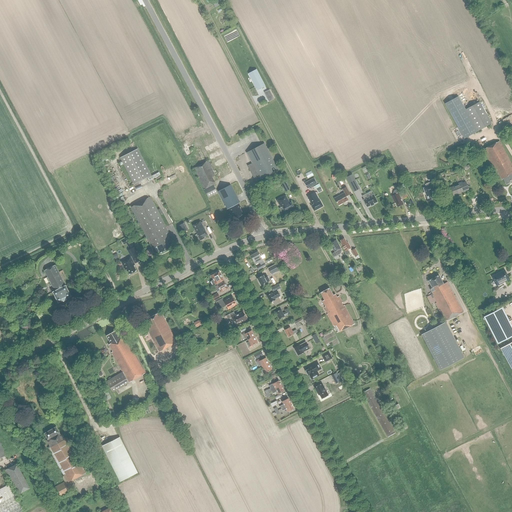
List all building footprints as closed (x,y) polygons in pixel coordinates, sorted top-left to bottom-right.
[(258,68),(245,75),(257,98),(270,91),(258,68)] [(466,109),(458,96),(445,104),(464,139),(478,131),(466,109)] [(480,102),(466,109),(478,131),(492,124),(480,102)] [(475,153),(483,148),(478,141),(476,142),(476,143),(471,146),(475,153)] [(511,181),(511,167),(511,166),(511,165),(499,141),(482,150),(493,170),(494,170),(496,174),(497,173),(501,180),(503,179),(506,185),(511,181)] [(246,153),(252,164),(250,164),(248,169),(255,182),(260,180),(277,171),(263,144),(246,153)] [(133,184),(151,176),(137,149),(120,158),(133,184)] [(204,190),(214,185),(214,184),(211,178),(215,176),(208,160),(193,168),(204,190)] [(352,175),(346,177),(351,186),(356,184),(355,181),(352,175)] [(313,178),(305,183),(308,189),(317,184),(313,178)] [(285,182),(281,184),(286,192),(290,190),(285,182)] [(423,189),(427,200),(434,197),(432,192),(434,191),(430,182),(425,184),(427,187),(423,189)] [(468,189),(465,182),(462,184),(461,182),(458,184),(458,185),(450,188),(453,195),(468,189)] [(217,193),(214,185),(204,190),(208,198),(217,193)] [(230,185),(218,191),(227,209),(227,210),(229,209),(232,215),(233,215),(235,219),(243,215),(239,208),(240,207),(238,204),(240,203),(240,202),(240,203),(230,185)] [(349,195),(345,187),(342,189),(344,193),(334,199),(338,206),(348,201),(346,197),(349,195)] [(314,193),(307,196),(312,206),(311,206),(314,211),(322,207),(320,202),(319,202),(314,193)] [(403,205),(398,194),(391,197),(396,208),(403,205)] [(374,195),(363,200),(367,207),(377,202),(374,195)] [(293,208),(291,202),(289,203),(285,196),(276,201),(280,208),(279,209),(281,212),(283,211),(284,213),(293,208)] [(171,241),(169,237),(173,235),(170,230),(167,231),(150,197),(131,207),(150,244),(151,243),(153,248),(154,248),(156,252),(158,251),(160,254),(170,248),(167,243),(171,241)] [(204,221),(201,223),(198,224),(198,225),(193,228),(196,234),(199,241),(204,238),(203,237),(208,235),(205,230),(205,231),(203,228),(207,226),(204,221)] [(348,250),(351,248),(348,243),(347,243),(344,238),(340,240),(342,243),(341,244),(345,251),(344,252),(346,255),(349,253),(348,250)] [(342,253),(336,240),(330,244),(334,252),(332,254),(335,260),(342,256),(340,254),(342,253)] [(133,255),(121,262),(125,270),(126,269),(129,274),(136,271),(133,266),(134,265),(134,264),(140,261),(134,247),(131,241),(126,243),(129,249),(130,249),(133,255)] [(262,260),(260,256),(258,252),(250,256),(253,261),(253,260),(255,264),(262,260)] [(262,261),(261,262),(262,264),(257,267),(258,270),(265,267),(262,261)] [(268,268),(271,275),(280,270),(277,264),(268,268)] [(71,296),(65,285),(55,265),(44,271),(54,291),(52,292),(58,303),(71,296)] [(509,280),(504,270),(491,277),(496,286),(509,280)] [(213,280),(211,281),(213,285),(215,284),(216,285),(217,284),(218,285),(217,285),(220,292),(228,288),(225,281),(221,283),(221,282),(224,280),(221,275),(220,273),(220,272),(218,272),(214,274),(214,273),(211,274),(212,275),(211,276),(213,280)] [(269,282),(267,277),(264,278),(263,276),(257,279),(261,286),(269,282)] [(431,295),(433,298),(435,302),(437,307),(445,322),(447,321),(463,312),(447,282),(443,285),(439,276),(428,281),(432,288),(430,289),(433,294),(431,295)] [(273,292),(280,288),(278,284),(271,288),(273,292)] [(326,315),(337,334),(354,325),(339,296),(336,298),(335,295),(333,296),(328,288),(320,293),(324,301),(322,302),(325,307),(324,308),(327,314),(326,315)] [(277,291),(272,294),(271,293),(267,296),(270,303),(273,302),(274,304),(278,302),(277,298),(280,297),(277,291)] [(214,301),(220,298),(217,293),(211,296),(214,301)] [(224,301),(222,299),(216,302),(219,308),(225,305),(228,310),(238,305),(236,302),(235,303),(233,297),(224,301)] [(511,328),(502,308),(484,317),(498,344),(511,336),(511,328)] [(290,314),(287,309),(285,310),(286,312),(283,314),(281,310),(275,312),(279,320),(284,317),(287,315),(287,316),(290,314)] [(236,314),(235,315),(234,312),(228,315),(230,319),(231,318),(234,324),(241,321),(242,321),(246,319),(244,314),(243,315),(242,313),(237,315),(236,314)] [(177,342),(162,315),(160,316),(159,313),(145,320),(148,325),(146,326),(148,329),(147,329),(159,352),(177,342)] [(445,323),(421,335),(440,371),(464,358),(445,323)] [(297,333),(296,330),(292,332),(290,327),(285,330),(288,338),(294,335),(294,334),(297,333)] [(146,373),(124,336),(121,338),(116,330),(106,336),(110,343),(108,344),(113,352),(111,352),(122,372),(106,382),(113,393),(129,383),(128,383),(146,373)] [(247,340),(254,337),(251,331),(245,334),(245,332),(241,334),(244,339),(246,338),(247,340)] [(254,337),(247,340),(248,342),(246,343),(249,349),(252,347),(252,346),(257,343),(254,337)] [(511,370),(511,341),(500,348),(511,370)] [(303,352),(307,350),(309,349),(306,342),(293,349),(297,356),(304,353),(303,352)] [(261,351),(253,355),(255,359),(263,355),(261,351)] [(332,358),(329,352),(322,356),(326,362),(332,358)] [(261,366),(262,367),(268,364),(265,358),(260,361),(259,359),(256,361),(259,367),(261,366)] [(311,380),(319,376),(317,371),(321,369),(317,363),(308,368),(309,369),(306,371),(308,376),(309,375),(311,380)] [(271,370),(268,364),(262,367),(263,369),(260,370),(263,376),(266,374),(266,373),(271,370)] [(337,373),(331,376),(336,384),(341,381),(337,373)] [(269,385),(271,391),(281,386),(279,381),(269,385)] [(317,393),(318,392),(321,399),(328,396),(322,384),(314,388),(317,393)] [(273,393),(277,391),(278,394),(284,391),(281,386),(271,391),(273,393)] [(387,438),(395,433),(370,389),(362,393),(387,438)] [(106,390),(100,394),(105,402),(111,398),(106,390)] [(281,409),(291,404),(288,398),(282,401),(283,404),(280,406),(281,409)] [(282,411),(286,409),(287,412),(293,409),(291,404),(281,409),(282,411)] [(87,473),(66,437),(64,438),(62,434),(60,435),(59,434),(60,433),(56,427),(44,433),(48,439),(46,440),(50,446),(48,447),(67,481),(52,488),(58,498),(73,491),(68,483),(87,473)] [(138,473),(120,437),(119,437),(105,444),(102,446),(119,482),(138,473)] [(31,489),(17,464),(3,472),(10,483),(0,488),(0,511),(21,511),(25,510),(17,496),(31,489)]
